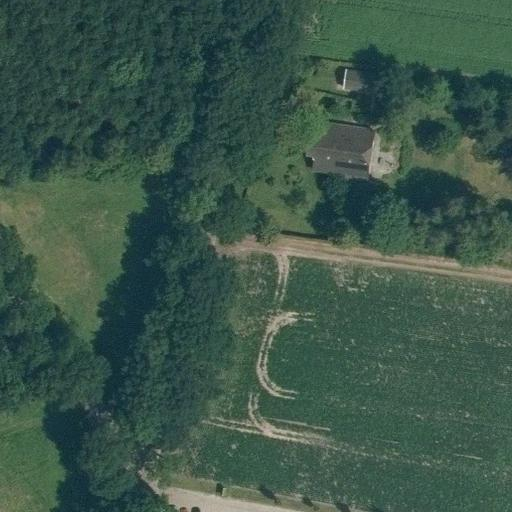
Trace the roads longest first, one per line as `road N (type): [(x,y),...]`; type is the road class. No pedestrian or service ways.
road 1 (unclassified): [(143,471),(267,0)]
road 2 (unclassified): [(143,471),(0,278)]
